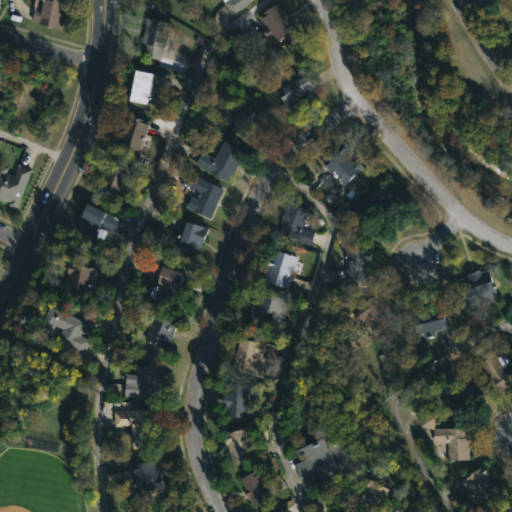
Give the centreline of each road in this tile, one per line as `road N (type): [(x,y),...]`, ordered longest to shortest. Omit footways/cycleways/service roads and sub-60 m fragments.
road 1 (residential): [(219,511),(192,423),(210,330),(270,166),(293,140),(357,104)]
road 2 (residential): [(511,251),(460,218),(357,104),(312,0)]
road 3 (tertiary): [(101,0),(98,65),(82,130),(0,301)]
